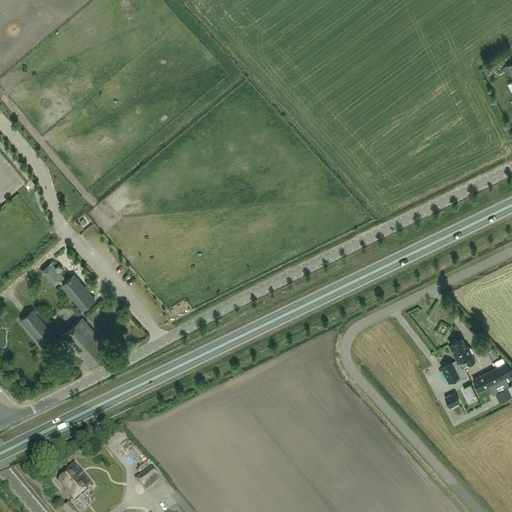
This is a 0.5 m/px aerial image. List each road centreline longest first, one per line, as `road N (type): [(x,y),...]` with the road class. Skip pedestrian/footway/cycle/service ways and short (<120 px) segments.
road 1 (trunk): [(0,453),(511,205)]
road 2 (unclassified): [(14,418),(511,168)]
road 3 (unclassified): [(511,251),(359,325),(345,348),(351,371),(477,511)]
